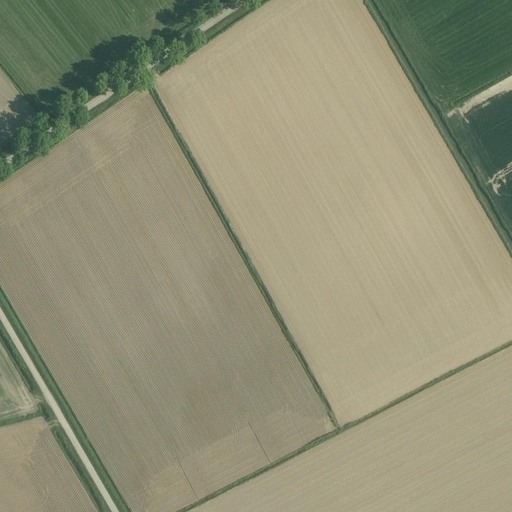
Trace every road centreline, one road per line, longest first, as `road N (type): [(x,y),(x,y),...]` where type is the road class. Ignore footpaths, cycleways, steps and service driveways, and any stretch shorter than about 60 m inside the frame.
road 1 (unclassified): [(0,166),(243,0)]
road 2 (unclassified): [(114,511),(0,314)]
